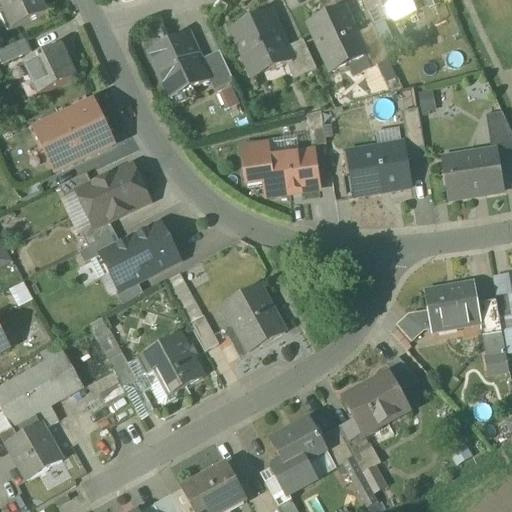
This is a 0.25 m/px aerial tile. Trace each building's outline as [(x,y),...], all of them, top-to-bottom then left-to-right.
[(46,0),(0,0),(0,5),(15,37),(55,18),(46,0)] [(370,0),(362,3),(374,29),(396,19),(392,12),(418,0),(370,0)] [(378,30),(364,36),(353,10),(313,28),(333,73),(373,55),(380,69),(393,63),(378,30)] [(320,73),(308,43),(297,48),(281,12),(235,33),(256,81),(292,65),(299,82),(320,73)] [(224,55),(207,62),(194,38),(156,56),(178,101),(216,83),(220,93),(237,86),(224,55)] [(73,49),(30,68),(46,102),(89,82),(73,49)] [(94,107),(60,123),(80,164),(114,148),(108,136),(113,134),(105,117),(99,120),(94,107)] [(405,117),(410,147),(412,162),(428,160),(421,114),(405,117)] [(511,130),(506,115),(488,119),(494,149),(511,145),(511,130)] [(60,123),(36,135),(55,176),(80,164),(60,123)] [(277,145),(247,149),(252,189),(273,186),(276,204),(329,197),(323,151),(279,156),(277,145)] [(410,147),(354,155),(360,205),(416,197),(412,162),(410,147)] [(503,152),(443,163),(451,205),(510,195),(503,152)] [(137,169),(95,189),(90,180),(63,193),(68,203),(80,197),(90,218),(148,191),(137,169)] [(148,191),(90,218),(98,235),(86,241),(92,255),(120,241),(114,229),(156,209),(148,191)] [(92,255),(84,259),(89,270),(95,267),(103,283),(118,276),(177,248),(167,227),(123,248),(120,241),(92,255)] [(0,238),(0,274),(14,267),(0,238)] [(177,248),(118,276),(125,292),(119,295),(126,309),(147,299),(141,286),(185,265),(177,248)] [(479,287),(429,293),(431,316),(434,339),(485,333),(479,287)] [(269,289),(228,309),(253,359),(294,339),(269,289)] [(413,320),(400,329),(416,346),(428,336),(434,339),(431,316),(413,320)] [(208,324),(195,331),(209,358),(222,351),(208,324)] [(0,363),(20,353),(6,325),(0,327),(0,363)] [(127,360),(113,367),(127,395),(141,388),(150,383),(163,409),(212,383),(189,337),(139,363),(131,368),(127,360)] [(68,361),(2,396),(21,430),(86,395),(68,361)] [(357,423),(341,431),(366,479),(385,469),(372,444),(422,418),(402,380),(349,408),(357,423)] [(72,464),(46,418),(5,440),(33,487),(53,476),(72,464)] [(276,452),(286,472),(268,482),(283,511),(298,511),(295,505),(328,488),(317,468),(337,458),(321,428),(276,452)] [(234,471),(187,494),(196,511),(244,511),(251,509),(234,471)] [(196,511),(187,494),(155,510),(156,511),(196,511)] [(252,511),(282,511),(274,496),(251,509),(252,511)]
